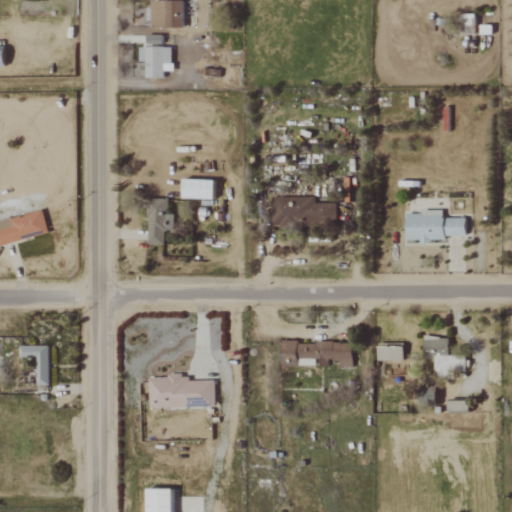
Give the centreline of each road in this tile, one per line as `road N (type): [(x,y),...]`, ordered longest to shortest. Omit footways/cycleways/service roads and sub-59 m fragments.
road 1 (tertiary): [(96,511),(93,0)]
road 2 (residential): [(96,295),(511,289)]
